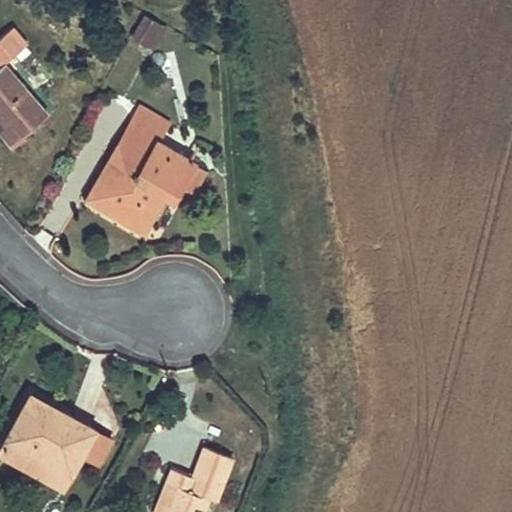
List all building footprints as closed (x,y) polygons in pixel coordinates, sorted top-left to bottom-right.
[(152,48),(165,24),(144,12),(130,36),(152,48)] [(11,25),(0,34),(0,64),(6,60),(27,43),(11,25)] [(44,117),(0,65),(0,119),(3,123),(7,120),(22,138),(44,117)] [(175,123),(144,106),(133,125),(165,142),(175,123)] [(7,120),(3,123),(0,125),(0,130),(13,145),(22,138),(7,120)] [(197,160),(133,125),(109,169),(117,173),(100,203),(146,230),(175,179),(184,184),(197,160)] [(196,190),(209,166),(197,160),(184,184),(196,190)] [(100,203),(117,173),(109,169),(92,199),(100,203)] [(177,198),(184,184),(175,179),(168,193),(177,198)] [(0,446),(63,482),(94,427),(31,391),(0,446)] [(164,511),(205,511),(211,497),(216,498),(233,455),(207,445),(194,474),(174,466),(169,477),(177,481),(164,511)]
